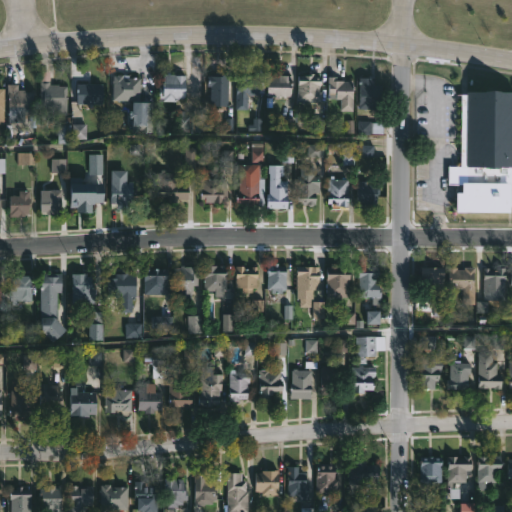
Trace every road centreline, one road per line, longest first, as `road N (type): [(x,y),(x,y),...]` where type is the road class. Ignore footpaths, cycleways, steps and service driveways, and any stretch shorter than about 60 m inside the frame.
road 1 (secondary): [(0,53),(251,38),(511,62)]
road 2 (residential): [(511,419),(0,452)]
road 3 (residential): [(511,236),(0,247)]
road 4 (residential): [(395,511),(403,48)]
